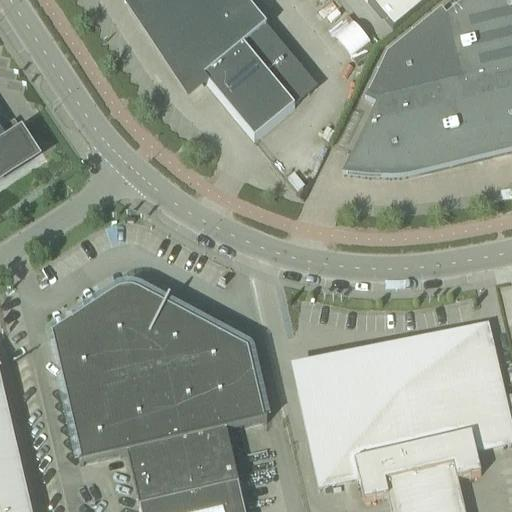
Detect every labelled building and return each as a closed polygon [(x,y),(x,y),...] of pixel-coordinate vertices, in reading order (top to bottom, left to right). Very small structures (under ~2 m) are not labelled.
[(143,0),(138,4),(130,11),(142,25),(168,56),(161,61),(185,97),(195,88),(202,82),(253,144),(269,131),(294,110),(267,78),(290,59),(241,0),(143,0)] [(377,104),(343,175),(369,177),(390,178),(410,177),(430,174),(479,163),(511,154),(511,0),(468,0),(445,19),(440,13),(386,58),(368,97),(367,97),(366,99),(370,101),(377,104)] [(363,0),(393,35),(435,0),(363,0)] [(0,175),(24,159),(23,158),(29,154),(19,138),(7,146),(3,140),(7,138),(2,130),(0,131),(0,175)] [(314,153),(306,174),(314,178),(322,157),(314,153)] [(263,424),(251,374),(247,354),(211,335),(213,332),(202,327),(201,329),(166,311),(173,297),(171,296),(164,310),(138,296),(132,294),(125,293),(119,295),(113,298),(85,316),(83,314),(73,320),(74,323),(51,339),(80,467),(78,467),(78,469),(126,458),(138,511),(243,511),(225,435),(266,426),(265,424),(263,424)] [(325,369),(297,395),(319,489),(356,480),(362,506),(386,500),(388,511),(462,511),(456,484),(479,478),(473,453),(511,444),(485,332),(325,369)] [(0,511),(29,511),(0,386),(0,511)]
